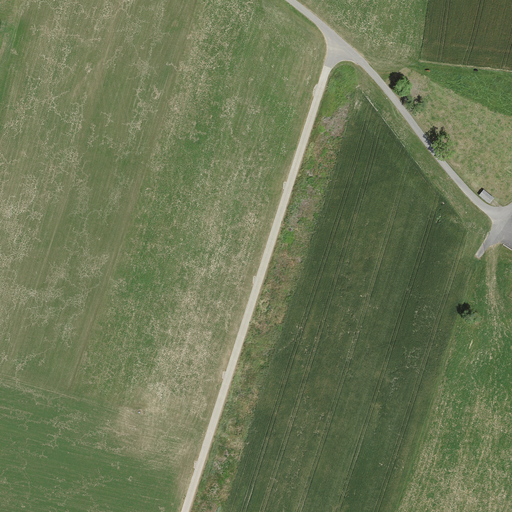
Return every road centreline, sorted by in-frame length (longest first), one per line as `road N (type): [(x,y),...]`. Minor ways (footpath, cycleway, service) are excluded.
road 1 (track): [(337,39),(183,511)]
road 2 (unclassified): [(289,0),(357,57),(455,181),(500,218),(511,207)]
